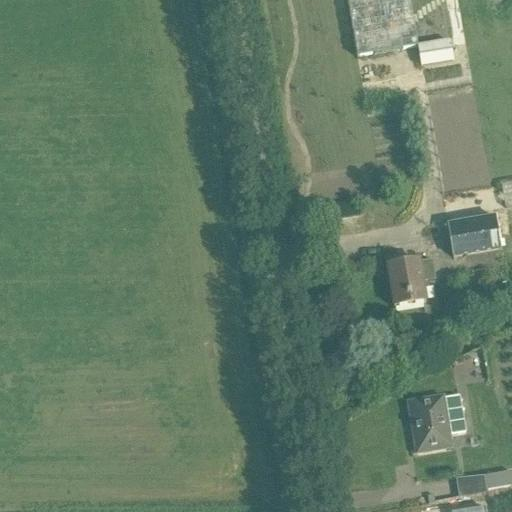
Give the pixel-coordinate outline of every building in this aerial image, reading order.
[(416,49),(408,0),(355,0),(346,2),(356,59),(416,49)] [(452,63),(449,43),(417,48),(420,68),(452,63)] [(511,207),(511,184),(503,186),(506,209),(511,207)] [(497,219),(448,227),(453,261),(502,253),(497,219)] [(435,281),(432,262),(419,264),(419,263),(387,268),(393,309),(425,304),(422,283),(435,281)] [(417,456),(452,450),(450,438),(466,435),(459,397),(443,399),(408,405),(417,456)] [(487,493),(511,488),(511,474),(485,479),(487,493)]
